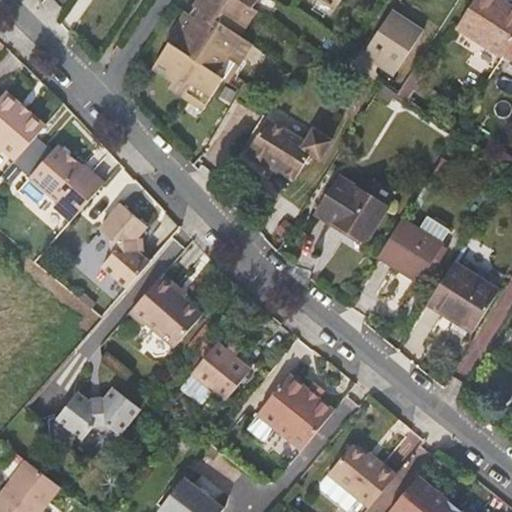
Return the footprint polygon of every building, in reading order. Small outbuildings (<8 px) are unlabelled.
[(167,40),(151,64),(172,77),(168,83),(201,105),(221,75),(225,78),(240,56),(238,46),(244,36),(237,31),(254,6),(251,4),(253,0),(195,0),(193,4),(187,12),(183,9),(165,38),(167,40)] [(318,0),(338,12),(345,0),(318,0)] [(470,0),(453,26),(499,58),(502,54),(511,38),(511,6),(502,0),(470,0)] [(251,40),(244,36),(238,46),(240,56),(251,40)] [(511,38),(502,54),(511,60),(511,38)] [(407,80),(413,70),(397,59),(391,69),(407,80)] [(381,85),(407,101),(414,90),(416,92),(426,76),(414,69),(413,70),(407,80),(391,69),(381,85)] [(0,154),(7,160),(36,128),(0,97),(0,154)] [(268,119),(245,155),(269,170),(272,166),(279,170),(295,180),(311,155),(320,160),(332,141),(313,130),(306,142),(268,119)] [(64,222),(95,186),(49,144),(21,177),(50,202),(47,207),(64,222)] [(272,166),(269,170),(277,175),(279,170),(272,166)] [(337,177),(313,214),(331,226),(333,223),(367,245),(389,209),(337,177)] [(128,289),(150,263),(137,252),(136,240),(147,227),(121,205),(99,230),(112,241),(113,254),(102,267),(128,289)] [(422,231),(403,220),(379,257),(419,283),(432,264),(443,246),(452,232),(430,218),(422,231)] [(276,231),(284,237),(292,226),(285,220),(276,231)] [(136,240),(137,252),(144,252),(144,240),(136,240)] [(448,249),(443,246),(432,264),(437,267),(448,249)] [(500,291),(453,262),(426,305),(444,316),(445,314),(474,332),(500,291)] [(177,286),(163,274),(129,313),(145,327),(147,325),(174,348),(203,316),(184,299),(173,290),(177,286)] [(173,290),(184,299),(187,295),(177,286),(173,290)] [(92,309),(96,304),(84,294),(79,300),(92,309)] [(209,354),(213,348),(205,342),(201,347),(209,354)] [(209,354),(191,375),(193,376),(212,391),(225,402),(251,371),(235,358),(226,350),(218,343),(213,348),(209,354)] [(226,350),(235,358),(241,351),(232,343),(226,350)] [(276,430),(301,451),(335,412),(321,400),(319,399),(316,404),(305,395),(309,390),(308,390),(290,375),(257,415),(258,416),(276,430)] [(202,404),(212,391),(193,376),(183,388),(202,404)] [(309,390),(305,395),(316,404),(319,399),(321,400),(327,393),(314,382),(308,390),(309,390)] [(77,393),(56,420),(84,441),(94,427),(105,426),(119,436),(140,409),(113,388),(103,401),(90,402),(77,393)] [(267,442),(276,430),(258,416),(247,430),(262,442),(267,442)] [(362,502),(369,509),(396,476),(372,456),(369,460),(363,456),(352,446),(328,475),(362,502)] [(366,452),(363,456),(369,460),(372,456),(366,452)] [(0,511),(41,511),(61,488),(26,462),(0,495),(0,511)] [(345,511),(354,511),(362,502),(328,475),(320,485),(320,492),(345,511)] [(459,511),(418,477),(393,508),(397,511),(459,511)] [(158,511),(222,511),(225,510),(209,498),(200,490),(184,478),(158,511)] [(200,490),(209,498),(212,494),(203,486),(200,490)]
